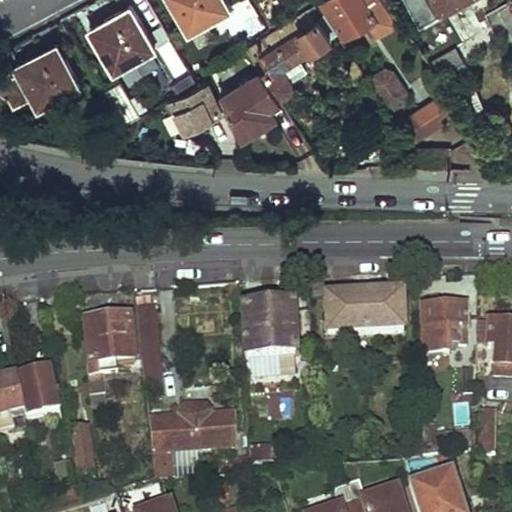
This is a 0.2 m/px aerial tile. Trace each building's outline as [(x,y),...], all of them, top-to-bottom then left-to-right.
[(172,0),(189,29),(230,6),(226,0),(172,0)] [(325,0),(347,36),(365,26),(373,38),(398,23),(383,0),(325,0)] [(383,0),(398,23),(402,20),(389,0),(383,0)] [(438,14),(429,0),(409,0),(423,23),(438,14)] [(429,0),(438,14),(462,0),(429,0)] [(91,27),(115,70),(156,48),(133,4),(91,27)] [(313,11),(256,48),(261,55),(319,19),(313,11)] [(319,19),(261,55),(270,70),(264,74),(283,102),(285,101),(287,99),(289,96),(291,94),(293,91),(293,90),(294,88),(295,85),(295,82),(295,79),(295,78),(295,75),(294,71),(293,68),(292,66),(291,64),(331,38),(319,19)] [(33,94),(40,107),(81,85),(59,41),(17,63),(19,67),(14,70),(12,65),(0,71),(0,87),(10,94),(15,103),(33,94)] [(453,48),(430,62),(438,73),(461,60),(453,48)] [(312,67),(305,55),(291,64),(292,66),(293,68),(294,71),(295,75),(295,78),(312,67)] [(440,75),(448,87),(472,74),(463,62),(440,75)] [(373,73),(373,81),(387,101),(395,104),(405,97),(405,88),(392,68),(384,66),(373,73)] [(222,98),(240,137),(259,127),(257,123),(273,114),(271,109),(283,102),(264,74),(222,98)] [(173,99),(187,128),(223,110),(209,82),(173,99)] [(432,115),(437,124),(457,111),(445,94),(430,105),(435,113),(432,115)] [(411,142),(437,124),(432,115),(435,113),(430,105),(400,125),(411,142)] [(450,165),(450,147),(416,147),(416,165),(450,165)] [(425,308),(427,354),(452,353),(452,345),(471,345),(469,306),(480,306),(481,281),(466,280),(465,306),(425,308)] [(331,299),(332,337),(407,333),(405,295),(331,299)] [(141,315),(144,350),(159,348),(155,305),(140,307),(141,315)] [(247,310),(250,360),(299,357),(296,307),(247,310)] [(89,320),(93,365),(145,360),(144,350),(141,315),(89,320)] [(511,322),(480,321),(479,344),(503,345),(501,368),(502,368),(502,376),(501,378),(511,379),(511,322)] [(147,383),(162,381),(159,348),(144,350),(145,360),(147,383)] [(452,391),(470,391),(471,369),(453,368),(452,391)] [(60,420),(53,370),(18,378),(29,426),(60,420)] [(90,377),(93,409),(102,408),(99,376),(90,377)] [(29,426),(18,378),(0,382),(0,429),(13,427),(15,436),(30,432),(29,426)] [(207,405),(187,405),(178,414),(178,419),(150,419),(156,479),(171,477),(168,452),(236,448),(234,415),(214,416),(214,410),(207,405)] [(494,409),(474,409),(475,454),(495,453),(494,409)] [(424,427),(425,456),(471,451),(469,436),(437,438),(436,427),(424,427)] [(73,431),(78,478),(93,477),(88,430),(73,431)] [(44,498),(47,511),(49,511),(78,504),(71,464),(54,465),(59,494),(44,498)] [(410,481),(419,511),(467,511),(453,467),(410,481)] [(340,507),(325,511),(406,511),(399,489),(364,499),(359,482),(334,490),(340,507)]
